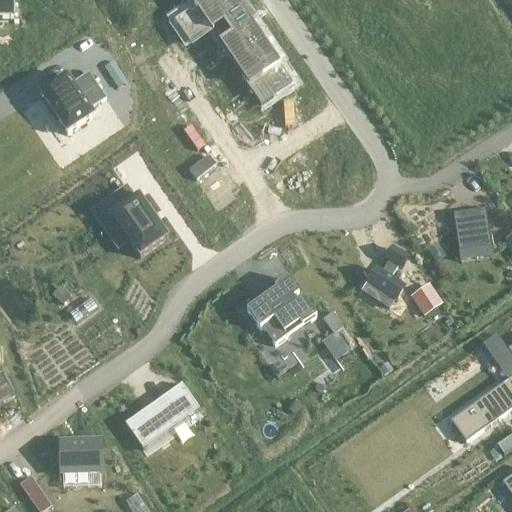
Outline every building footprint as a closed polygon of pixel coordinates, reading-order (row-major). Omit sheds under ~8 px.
[(0,0),(0,21),(13,22),(13,0),(0,0)] [(233,0),(209,0),(174,24),(191,49),(223,28),(231,40),(221,47),(262,108),(293,87),(233,0)] [(114,63),(105,68),(118,89),(127,84),(114,63)] [(67,79),(41,97),(49,109),(46,111),(56,126),(59,124),(67,137),(94,119),(90,112),(106,101),(89,75),(72,86),(67,79)] [(128,192),(94,217),(104,231),(115,224),(141,262),(142,264),(144,263),(144,262),(168,245),(169,245),(170,244),(169,242),(169,243),(142,205),(142,204),(141,203),(139,204),(140,204),(138,205),(128,192)] [(486,211),(453,216),(455,226),(457,226),(458,232),(456,233),(459,254),(491,249),(486,211)] [(511,222),(506,214),(498,219),(506,230),(511,225),(511,222)] [(368,284),(362,294),(390,312),(396,303),(396,302),(404,290),(405,290),(391,281),(398,269),(402,272),(409,261),(393,250),(386,261),(389,264),(382,275),(376,271),(376,272),(368,285),(368,284)] [(262,303),(247,313),(261,332),(263,331),(275,348),(277,347),(278,348),(285,343),(284,342),(287,340),(285,336),(301,325),(304,328),(316,320),(303,301),(296,305),(291,297),(295,294),(287,281),(275,290),(279,296),(264,306),(262,303)] [(429,287),(412,299),(424,317),(441,305),(429,287)] [(60,289),(52,297),(62,306),(69,299),(60,289)] [(332,315),(323,322),(334,337),(343,331),(332,315)] [(511,358),(511,378),(450,423),(465,444),(511,411),(511,347),(507,351),(511,358)] [(0,381),(0,380),(0,406),(12,398),(0,381)] [(181,387),(124,427),(142,452),(199,412),(181,387)] [(511,438),(498,448),(505,458),(511,452),(511,438)] [(100,446),(61,447),(62,476),(101,474),(100,446)] [(511,478),(502,486),(511,499),(511,478)] [(29,482),(21,487),(30,501),(38,495),(29,482)]
